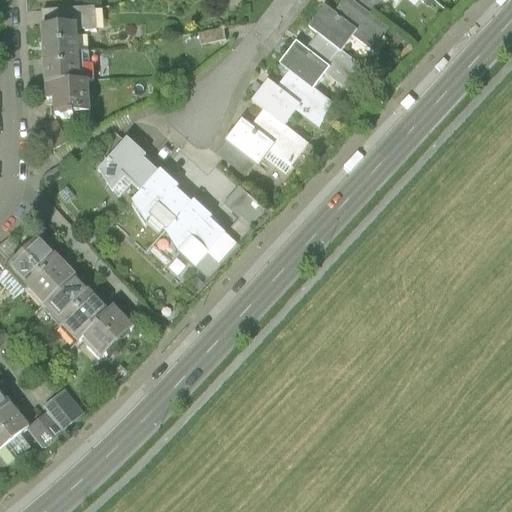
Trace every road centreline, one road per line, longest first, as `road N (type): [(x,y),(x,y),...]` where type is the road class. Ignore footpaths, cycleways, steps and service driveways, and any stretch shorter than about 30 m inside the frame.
road 1 (primary): [(42,511),(110,453),(511,15)]
road 2 (residential): [(7,0),(12,176),(0,212)]
road 3 (residential): [(197,125),(286,0)]
